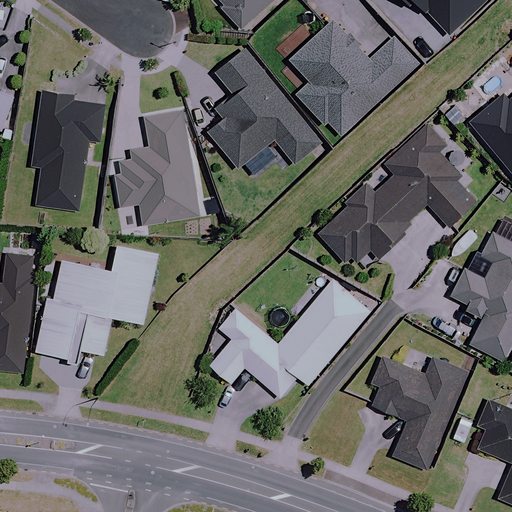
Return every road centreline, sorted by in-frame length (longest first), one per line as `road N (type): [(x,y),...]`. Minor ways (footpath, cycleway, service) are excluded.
road 1 (secondary): [(323,511),(138,456)]
road 2 (secondary): [(138,456),(0,440)]
